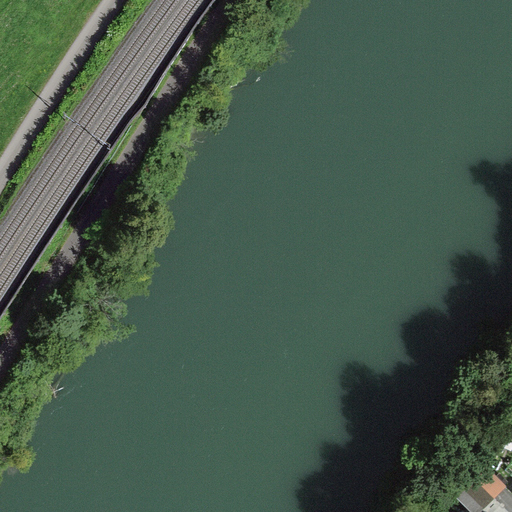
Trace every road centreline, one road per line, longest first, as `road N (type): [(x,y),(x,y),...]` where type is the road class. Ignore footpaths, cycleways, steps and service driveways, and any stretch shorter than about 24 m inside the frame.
road 1 (residential): [(236,0),(0,364)]
road 2 (residential): [(0,180),(115,0)]
